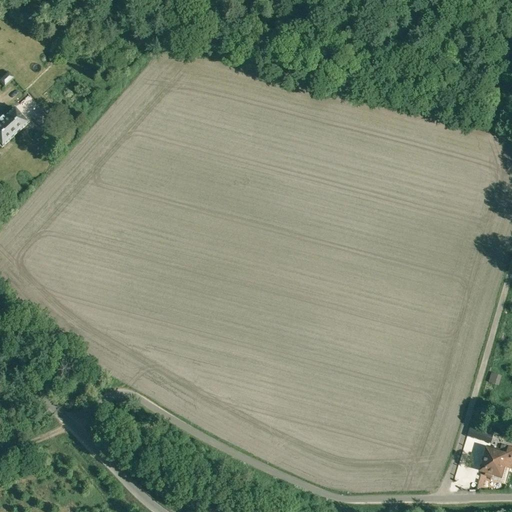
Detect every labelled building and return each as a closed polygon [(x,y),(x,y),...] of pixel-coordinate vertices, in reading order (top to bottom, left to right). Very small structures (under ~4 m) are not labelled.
[(8,72),(0,79),(0,81),(5,86),(13,78),(8,72)] [(30,108),(34,101),(27,96),(22,104),(30,108)] [(0,147),(1,149),(28,124),(14,109),(4,119),(3,117),(0,120),(0,147)] [(42,110),(33,119),(42,128),(51,119),(42,110)] [(495,385),(498,375),(491,373),(488,382),(495,385)] [(511,454),(511,449),(483,444),(477,474),(507,479),(511,454)]
